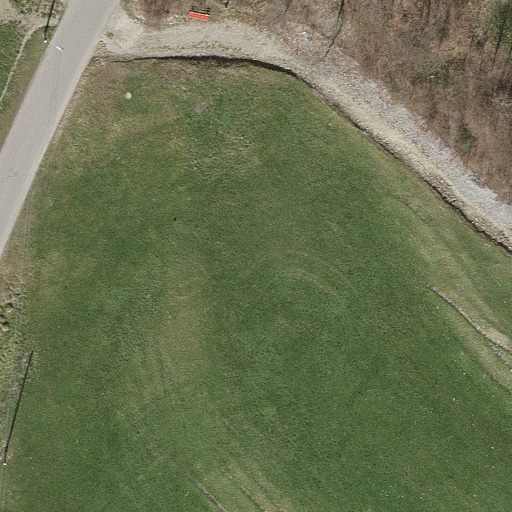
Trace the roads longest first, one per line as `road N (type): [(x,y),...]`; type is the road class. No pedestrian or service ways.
road 1 (track): [(81,26),(225,43),(314,80)]
road 2 (unclassified): [(97,0),(0,207)]
